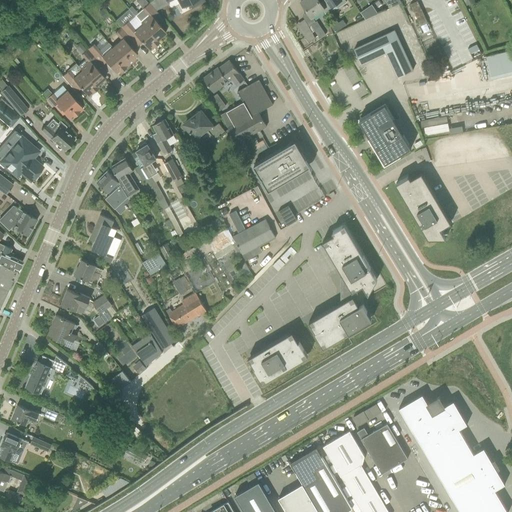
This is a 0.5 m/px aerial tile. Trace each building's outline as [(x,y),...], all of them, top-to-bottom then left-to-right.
[(204,0),(164,0),(166,3),(171,0),(176,0),(181,8),(189,4),(191,9),(205,2),(204,0)] [(320,3),(319,1),(318,0),(302,0),(301,1),(312,18),(324,10),(325,10),(320,3)] [(324,0),(320,3),(325,10),(324,10),(325,14),(336,6),(337,8),(346,2),(344,0),(324,0)] [(426,23),(428,23),(417,1),(410,4),(424,33),(430,30),(426,23)] [(142,9),(134,16),(142,24),(158,43),(157,40),(166,33),(158,23),(162,19),(156,12),(148,4),(142,9)] [(365,19),(377,12),(373,4),(361,10),(365,19)] [(129,9),(115,21),(121,27),(129,37),(137,46),(141,42),(149,51),(158,43),(142,24),(134,16),(129,9)] [(331,13),(326,16),(331,23),(336,20),(331,13)] [(334,30),(346,25),(343,20),(331,25),(334,30)] [(320,39),(326,34),(317,21),(311,25),(320,39)] [(315,38),(309,27),(306,22),(298,28),(309,43),(315,38)] [(125,41),(129,37),(121,27),(115,33),(121,39),(112,47),(128,66),(135,59),(133,57),(136,54),(125,41)] [(417,79),(413,70),(394,30),(354,49),(361,65),(386,53),(397,77),(393,79),(397,88),(417,79)] [(112,47),(103,55),(93,44),(87,49),(101,66),(106,62),(115,73),(118,70),(120,72),(128,66),(112,47)] [(511,47),(486,54),(491,77),(511,71),(511,47)] [(97,69),(101,66),(87,49),(81,55),(85,59),(77,66),(97,88),(96,86),(104,78),(97,69)] [(236,85),(244,80),(230,60),(219,68),(218,67),(203,78),(214,93),(231,80),(236,85)] [(77,66),(74,64),(67,71),(62,76),(76,92),(81,88),(88,97),(97,88),(77,66)] [(8,86),(7,86),(1,79),(0,80),(0,90),(1,91),(0,92),(20,116),(28,109),(8,86)] [(226,112),(220,115),(228,128),(246,161),(252,157),(242,139),(267,126),(259,112),(273,105),(259,79),(237,91),(243,102),(226,112)] [(83,109),(76,101),(66,90),(57,99),(52,93),(45,99),(53,108),(58,104),(65,113),(69,117),(72,115),(74,117),(83,109)] [(217,94),(212,98),(219,111),(225,106),(217,94)] [(0,118),(10,127),(19,116),(0,99),(0,118)] [(411,148),(385,104),(359,120),(385,164),(411,148)] [(196,115),(185,124),(195,137),(207,128),(215,139),(225,131),(219,123),(213,127),(211,125),(212,125),(201,111),(199,112),(198,111),(197,111),(196,111),(196,112),(195,112),(195,113),(195,114),(195,115),(196,115)] [(425,136),(449,131),(446,116),(422,121),(425,136)] [(173,134),(170,128),(165,119),(153,125),(157,133),(154,134),(164,155),(172,150),(168,143),(176,139),(173,134)] [(63,130),(66,127),(60,121),(52,130),(46,125),(41,131),(54,143),(55,142),(64,149),(73,139),(63,130)] [(38,151),(31,145),(20,136),(0,159),(0,162),(16,177),(20,172),(30,181),(33,178),(34,179),(40,171),(39,170),(42,167),(31,157),(33,154),(35,156),(38,151)] [(295,140),(253,165),(268,191),(310,166),(295,140)] [(136,151),(132,154),(137,163),(139,166),(146,177),(145,178),(159,201),(164,210),(169,207),(164,198),(155,182),(152,176),(158,172),(151,162),(156,159),(153,152),(147,144),(146,145),(145,142),(139,146),(141,148),(136,151)] [(257,154),(268,148),(265,144),(255,150),(257,154)] [(125,158),(111,166),(116,175),(120,181),(118,182),(128,197),(130,200),(138,195),(139,190),(129,173),(133,171),(130,166),(125,158)] [(181,177),(182,177),(172,159),(164,163),(173,181),(175,181),(177,186),(184,182),(181,177)] [(139,166),(135,169),(142,180),(145,178),(146,177),(139,166)] [(107,171),(96,182),(104,189),(108,193),(110,194),(105,199),(115,209),(115,208),(128,197),(118,182),(114,178),(107,171)] [(451,223),(438,201),(421,172),(410,179),(409,176),(396,183),(428,238),(446,238),(440,229),(451,223)] [(0,190),(5,194),(13,185),(0,175),(0,190)] [(464,224),(463,224),(470,238),(467,240),(470,245),(471,250),(475,248),(485,243),(487,247),(511,234),(511,188),(502,194),(506,202),(464,224)] [(206,191),(202,193),(205,200),(210,198),(206,191)] [(297,220),(288,205),(278,211),(287,226),(297,220)] [(9,211),(0,219),(0,223),(8,231),(11,227),(27,236),(37,219),(21,211),(17,219),(9,211)] [(111,226),(114,220),(100,215),(92,234),(97,236),(91,249),(113,258),(118,246),(111,243),(117,229),(111,226)] [(265,243),(275,238),(266,219),(233,236),(245,260),(268,248),(265,243)] [(169,220),(165,222),(169,229),(173,227),(169,220)] [(218,221),(211,225),(216,232),(222,228),(218,221)] [(335,306),(309,321),(315,332),(323,347),(372,319),(363,304),(359,306),(355,299),(358,299),(357,289),(363,285),(368,295),(377,279),(376,277),(345,224),(333,231),(332,232),(333,235),(322,241),(343,276),(340,276),(340,277),(341,277),(341,300),(341,301),(343,301),(335,306)] [(207,239),(214,253),(235,242),(228,228),(207,239)] [(10,253),(11,249),(0,243),(0,263),(16,271),(17,272),(22,261),(12,256),(13,254),(10,253)] [(166,259),(173,255),(167,243),(159,247),(166,259)] [(159,253),(143,263),(150,275),(166,266),(159,253)] [(104,269),(91,263),(82,259),(79,266),(78,266),(74,274),(97,284),(104,269)] [(13,279),(12,279),(16,271),(0,263),(0,282),(9,287),(13,279)] [(187,290),(191,287),(184,276),(179,278),(187,290)] [(0,305),(9,287),(0,282),(0,305)] [(80,293),(79,294),(68,289),(61,304),(82,313),(83,313),(84,313),(84,312),(90,297),(80,293)] [(206,310),(201,302),(196,292),(181,300),(184,305),(172,311),(170,308),(166,310),(176,328),(206,310)] [(107,308),(111,305),(104,294),(99,298),(107,308)] [(99,298),(92,303),(99,313),(98,313),(99,316),(94,319),(99,326),(104,322),(112,317),(106,309),(107,308),(99,298)] [(154,308),(142,316),(162,349),(175,341),(154,308)] [(57,315),(48,334),(54,337),(53,338),(66,344),(64,347),(70,349),(74,340),(76,334),(72,332),(76,323),(66,319),(57,315)] [(299,341),(298,342),(292,331),(248,357),(254,368),(263,383),(308,356),(299,341)] [(150,333),(132,345),(146,366),(162,352),(150,333)] [(104,359),(110,354),(99,341),(93,345),(104,359)] [(41,394),(49,375),(52,368),(52,369),(52,368),(55,361),(54,360),(42,355),(42,356),(43,356),(40,363),(37,361),(31,375),(30,375),(33,377),(32,378),(30,377),(26,387),(41,394)] [(141,362),(134,368),(136,370),(139,374),(146,368),(141,362)] [(120,390),(131,381),(122,370),(111,379),(120,390)] [(81,376),(81,377),(83,379),(82,383),(93,388),(94,388),(81,376)] [(439,397),(428,403),(422,394),(399,408),(460,511),(508,511),(507,510),(495,490),(505,484),(497,469),(499,468),(494,460),(492,462),(484,447),(473,453),(459,429),(467,424),(453,401),(444,406),(439,397)] [(17,421),(17,422),(22,424),(23,423),(26,425),(29,418),(36,421),(39,413),(18,404),(15,412),(14,411),(11,419),(15,421),(16,420),(17,421)] [(55,420),(58,413),(47,408),(45,412),(44,416),(55,420)] [(382,473),(408,458),(387,423),(368,434),(364,427),(357,432),(382,473)] [(363,463),(365,457),(349,430),(323,446),(361,511),(389,511),(361,464),(363,463)] [(20,454),(23,446),(25,447),(28,442),(6,433),(1,445),(2,446),(0,451),(0,455),(11,461),(15,452),(20,454)] [(52,444),(33,436),(30,443),(48,451),(52,444)] [(316,447),(290,462),(302,483),(319,511),(344,511),(352,508),(322,455),(316,447)] [(0,488),(4,491),(8,482),(10,475),(9,475),(11,469),(5,466),(3,471),(1,471),(0,470),(0,488)] [(276,511),(259,481),(258,481),(253,473),(247,476),(252,485),(235,495),(244,511),(276,511)] [(26,495),(33,478),(23,474),(20,479),(22,480),(17,491),(26,495)] [(286,511),(319,511),(302,483),(302,484),(302,485),(280,498),(279,497),(278,497),(286,511)] [(15,503),(19,494),(8,489),(5,498),(15,503)] [(78,496),(72,511),(89,501),(78,496)] [(234,511),(228,501),(210,511),(234,511)]
